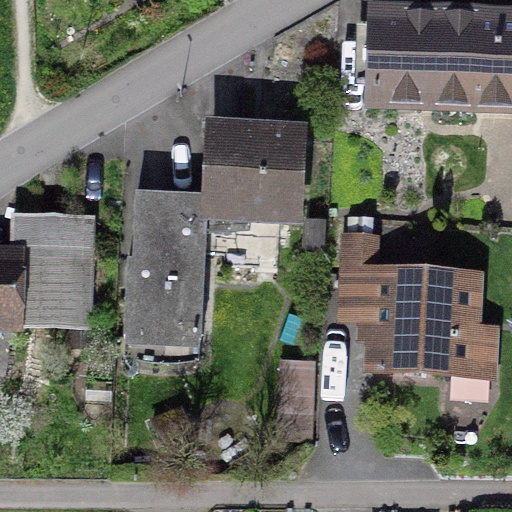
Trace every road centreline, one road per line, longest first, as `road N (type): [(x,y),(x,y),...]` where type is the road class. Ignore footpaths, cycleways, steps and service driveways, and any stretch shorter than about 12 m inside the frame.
road 1 (residential): [(511,502),(0,500)]
road 2 (residential): [(308,0),(0,182)]
